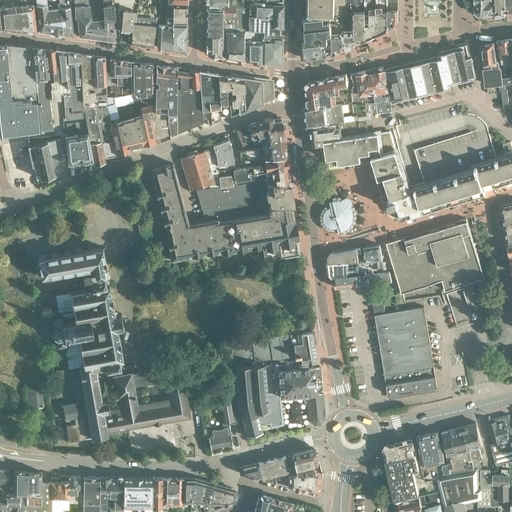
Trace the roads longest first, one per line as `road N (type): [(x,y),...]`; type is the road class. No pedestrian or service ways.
road 1 (residential): [(0,163),(12,195),(31,198),(293,103)]
road 2 (tertiary): [(293,103),(346,417)]
road 3 (residential): [(489,403),(478,350),(505,326),(506,295),(491,212),(511,196)]
road 4 (secondary): [(214,464),(17,457)]
road 5 (secondary): [(334,437),(214,464)]
road 6 (secondary): [(372,432),(489,403)]
